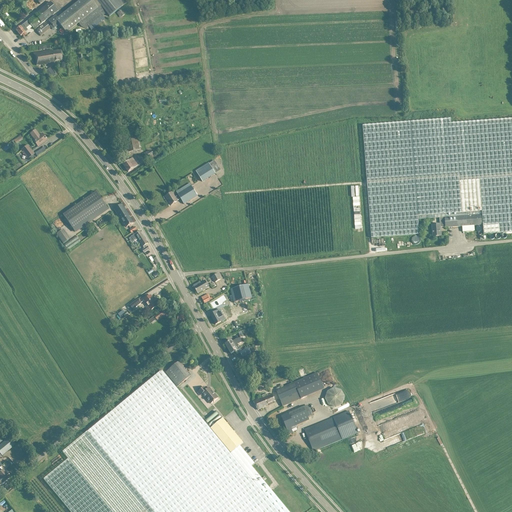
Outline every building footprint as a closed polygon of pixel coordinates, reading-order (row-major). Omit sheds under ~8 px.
[(36,30),(41,36),(50,28),(52,30),(54,28),(59,24),(66,33),(78,23),(81,26),(87,29),(106,13),(109,16),(126,4),(125,2),(127,1),(126,0),(80,0),(55,20),(53,18),(52,18),(49,21),(46,23),(36,30)] [(50,2),(27,21),(23,25),(23,24),(16,30),(20,36),(22,35),(23,37),(27,35),(26,34),(27,33),(26,32),(32,27),(34,30),(57,11),(50,2)] [(122,11),(118,15),(121,20),(126,16),(122,11)] [(77,39),(78,42),(83,41),(82,39),(85,38),(84,34),(81,34),(81,32),(72,33),(72,35),(68,36),(69,40),(77,39)] [(53,52),(53,51),(33,54),(36,66),(50,63),(50,62),(62,60),(61,51),(53,52)] [(45,72),(50,79),(56,75),(51,68),(45,72)] [(439,218),(445,218),(482,215),(483,225),(483,234),(511,232),(511,118),(451,123),(451,119),(363,126),(371,238),(419,235),(418,220),(431,219),(439,218)] [(42,134),(40,136),(39,137),(37,135),(38,134),(35,130),(34,131),(32,130),(30,132),(30,134),(34,140),(33,141),(38,147),(47,140),(46,139),(45,138),(44,137),(45,136),(44,134),(43,135),(42,134)] [(140,150),(137,139),(125,141),(128,153),(140,150)] [(28,159),(34,154),(28,145),(21,150),(28,159)] [(153,156),(150,150),(144,154),(147,159),(153,156)] [(128,172),(134,168),(138,165),(133,158),(129,161),(123,165),(128,172)] [(209,164),(215,174),(219,171),(213,161),(209,164)] [(184,204),(198,196),(191,186),(178,194),(178,195),(175,197),(172,193),(166,197),(171,205),(177,201),(181,199),(184,204)] [(63,215),(75,232),(108,209),(96,192),(63,215)] [(359,197),(353,198),(354,209),(354,215),(354,220),(355,220),(355,223),(355,226),(355,229),(361,229),(361,226),(361,223),(360,217),(360,209),(359,197)] [(130,216),(122,204),(114,209),(124,224),(127,227),(133,223),(129,216),(130,216)] [(445,218),(445,228),(462,227),(474,226),(483,225),(482,215),(445,218)] [(439,218),(440,221),(440,225),(432,225),(433,237),(441,236),(440,228),(445,227),(445,228),(445,218),(439,218)] [(64,244),(69,241),(60,229),(55,232),(64,244)] [(140,231),(138,232),(136,230),(132,233),(133,235),(131,237),(134,241),(135,240),(136,241),(137,240),(137,239),(138,238),(145,249),(142,250),(144,253),(149,249),(147,247),(146,245),(148,244),(140,231)] [(217,274),(212,277),(215,282),(221,279),(217,274)] [(209,288),(205,280),(201,283),(200,282),(193,286),(198,294),(209,288)] [(227,290),(231,303),(252,298),(248,284),(227,290)] [(160,304),(157,299),(154,301),(151,295),(144,300),(150,311),(158,306),(157,305),(160,304)] [(224,295),(214,299),(219,312),(229,308),(224,295)] [(128,307),(130,311),(133,309),(141,303),(138,299),(130,306),(128,307)] [(157,319),(165,313),(163,310),(154,317),(157,319)] [(182,312),(176,316),(178,320),(179,319),(183,325),(188,322),(182,312)] [(235,320),(234,317),(237,316),(235,312),(228,315),(231,322),(235,320)] [(216,325),(221,322),(224,320),(222,317),(221,317),(219,314),(217,315),(212,317),(216,325)] [(237,330),(237,333),(248,330),(246,321),(229,325),(231,331),(237,330)] [(234,347),(238,345),(239,344),(238,344),(242,342),(240,338),(235,340),(232,341),(229,342),(228,343),(225,345),(228,349),(233,346),(234,347)] [(242,351),(238,345),(234,347),(233,346),(228,349),(231,354),(235,352),(235,353),(236,352),(237,354),(240,353),(242,357),(251,352),(248,348),(242,351)] [(179,362),(166,372),(177,387),(190,376),(179,362)] [(63,452),(69,459),(44,480),(70,511),(289,511),(252,466),(255,464),(240,446),(244,443),(223,419),(211,429),(162,371),(63,452)] [(283,407),(301,400),(294,383),(276,391),(283,407)] [(212,392),(213,392),(209,388),(207,390),(204,387),(198,392),(201,396),(203,394),(211,404),(214,402),(215,402),(215,401),(218,398),(217,398),(212,392)] [(345,394),(344,391),(338,390),(329,392),(328,398),(330,408),(338,410),(345,408),(345,404),(348,404),(349,400),(347,394),(345,394)] [(253,401),(258,410),(265,407),(264,406),(275,401),(272,394),(267,395),(267,393),(262,396),(263,397),(253,401)] [(390,407),(410,401),(407,394),(387,400),(390,407)] [(342,440),(358,433),(349,411),(333,418),(305,430),(313,451),(342,440)] [(376,421),(386,418),(384,412),(374,415),(376,421)] [(281,417),(285,425),(283,426),(287,435),(293,433),(292,430),(297,427),(294,421),(292,422),(289,413),(281,417)] [(15,445),(9,437),(0,444),(0,453),(2,456),(15,445)] [(355,453),(366,450),(364,442),(353,445),(355,453)] [(0,477),(4,482),(9,478),(3,470),(2,471),(0,468),(0,467),(2,466),(0,463),(0,477)]
